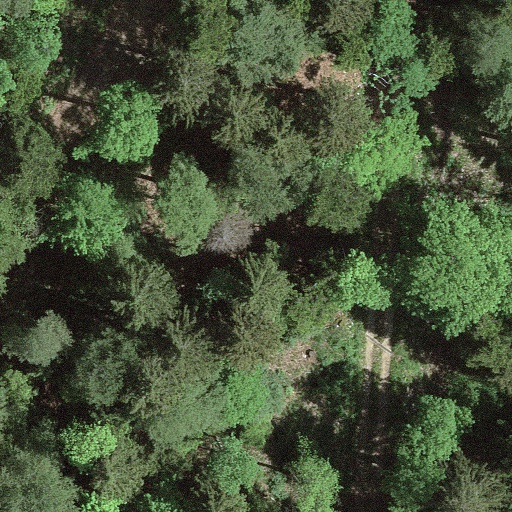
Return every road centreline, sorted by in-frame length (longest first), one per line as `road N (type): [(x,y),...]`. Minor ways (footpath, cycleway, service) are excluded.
road 1 (track): [(367,511),(409,0)]
road 2 (track): [(121,0),(41,166),(0,219)]
